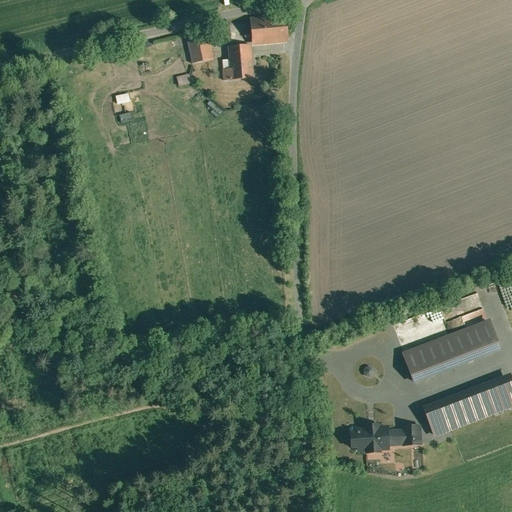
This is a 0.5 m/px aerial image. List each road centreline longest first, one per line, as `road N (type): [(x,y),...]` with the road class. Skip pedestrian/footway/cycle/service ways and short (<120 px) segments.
road 1 (unclassified): [(310,511),(295,63),(305,0)]
road 2 (track): [(304,401),(192,429),(159,406),(0,448)]
road 3 (unclassified): [(0,63),(303,0)]
road 4 (track): [(192,429),(181,461),(4,511)]
